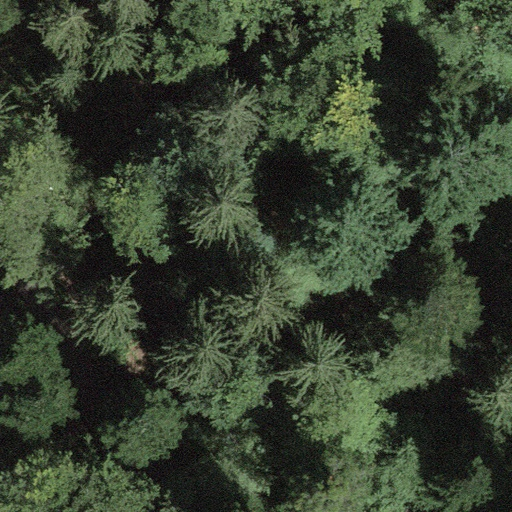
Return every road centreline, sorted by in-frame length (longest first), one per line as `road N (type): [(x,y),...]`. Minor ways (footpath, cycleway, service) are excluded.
road 1 (track): [(0,232),(90,358),(167,511)]
road 2 (track): [(511,261),(415,511)]
